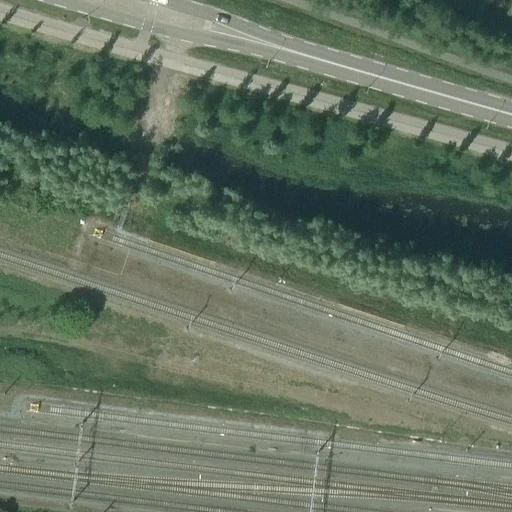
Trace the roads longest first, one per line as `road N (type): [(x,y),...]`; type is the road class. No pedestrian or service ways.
road 1 (secondary): [(60,0),(209,41),(287,51)]
road 2 (secondary): [(511,111),(287,51)]
road 3 (secondary): [(287,51),(210,11),(167,0)]
